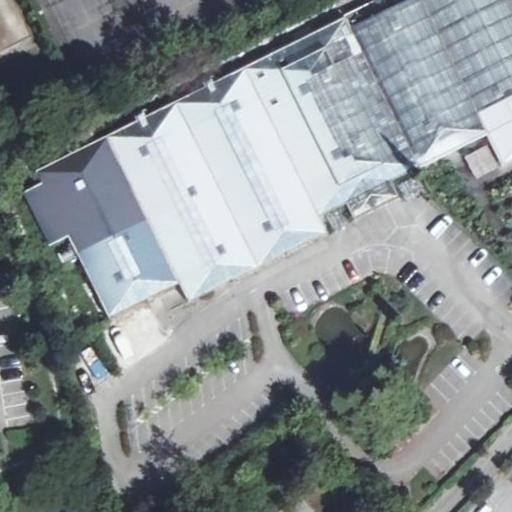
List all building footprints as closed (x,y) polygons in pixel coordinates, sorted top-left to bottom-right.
[(511,0),(408,0),(351,29),(419,171),(511,125),(511,0)] [(323,31),(82,151),(113,213),(44,250),(85,334),(154,301),(165,319),(325,239),(317,223),(343,210),(388,187),(419,171),(351,29),(344,15),(322,25),(323,31)] [(388,187),(343,210),(350,226),(397,205),(388,187)] [(87,370),(93,384),(110,377),(103,363),(87,370)] [(295,492),(316,511),(350,511),(354,509),(314,472),(295,492)] [(276,511),(295,492),(276,473),(238,511),(276,511)]
